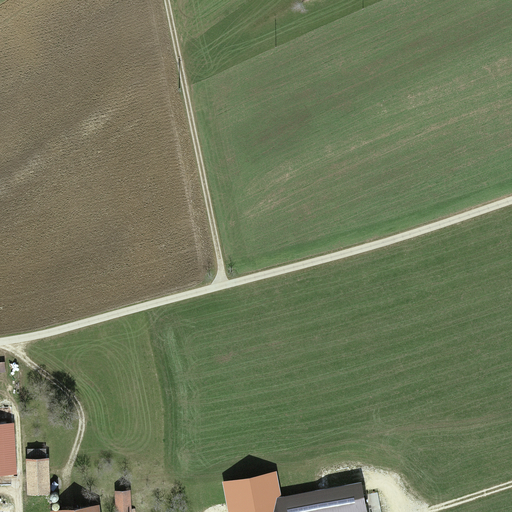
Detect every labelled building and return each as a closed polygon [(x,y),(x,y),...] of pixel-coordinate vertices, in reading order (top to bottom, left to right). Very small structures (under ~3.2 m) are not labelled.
[(13,424),(0,424),(0,476),(17,476),(13,424)] [(50,460),(27,460),(27,494),(50,494),(50,460)] [(366,511),(361,483),(275,499),(277,511),(366,511)] [(117,493),(117,511),(131,511),(132,493),(117,493)] [(103,511),(103,503),(53,509),(53,511),(103,511)]
